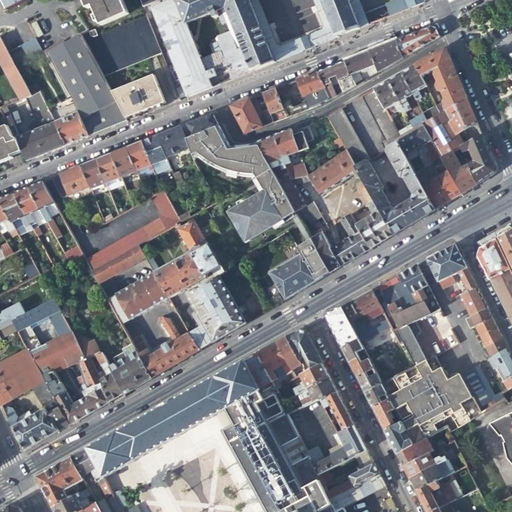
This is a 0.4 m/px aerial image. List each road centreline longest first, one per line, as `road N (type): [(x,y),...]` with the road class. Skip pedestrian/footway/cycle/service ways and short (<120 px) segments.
road 1 (secondary): [(19,473),(310,306)]
road 2 (residential): [(218,98),(236,139),(253,137),(324,111),(454,38)]
road 3 (residential): [(442,9),(218,98)]
road 4 (residential): [(218,98),(0,185)]
road 5 (residential): [(310,306),(413,511)]
road 6 (secondary): [(310,306),(453,224)]
road 7 (residential): [(454,38),(511,181)]
road 8 (residential): [(453,224),(511,338)]
